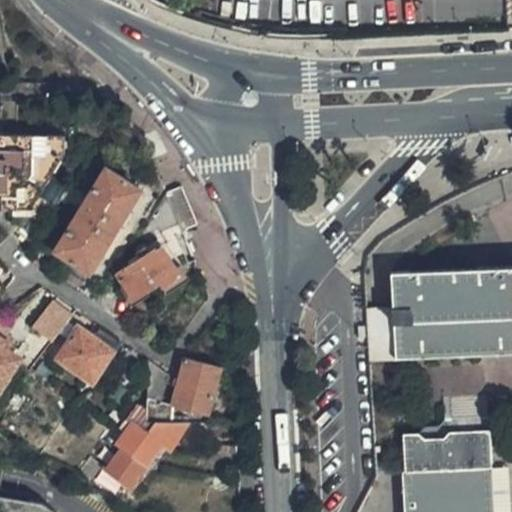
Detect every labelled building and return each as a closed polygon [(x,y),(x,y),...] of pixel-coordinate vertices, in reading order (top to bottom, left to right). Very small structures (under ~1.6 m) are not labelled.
[(0,134),(0,243),(8,236),(1,228),(3,204),(18,204),(18,202),(37,202),(64,154),(64,136),(43,136),(0,134)] [(162,139),(149,145),(155,161),(169,155),(162,139)] [(141,189),(108,169),(77,217),(56,250),(90,270),(110,238),(141,189)] [(179,220),(184,231),(200,222),(184,185),(166,194),(179,220)] [(164,245),(184,231),(179,220),(166,194),(156,208),(125,255),(134,269),(121,279),(135,300),(160,282),(163,286),(182,273),(164,245)] [(366,355),(367,361),(511,353),(511,261),(390,268),(392,308),(364,309),(366,355)] [(32,322),(49,340),(76,315),(59,297),(32,322)] [(121,339),(101,326),(93,337),(78,328),(57,357),(91,381),(121,339)] [(0,387),(24,352),(0,334),(0,387)] [(149,358),(149,378),(147,408),(146,418),(175,420),(175,402),(208,412),(221,367),(185,357),(179,375),(175,374),(171,371),(155,361),(149,358)] [(146,418),(147,408),(137,402),(126,418),(133,423),(120,442),(126,447),(112,468),(133,481),(160,441),(170,447),(189,421),(175,420),(146,418)] [(407,471),(494,466),(492,428),(450,430),(446,435),(424,436),(418,432),(405,433),(407,471)] [(91,480),(102,464),(89,456),(79,471),(91,480)] [(511,511),(509,465),(494,466),(496,511),(511,511)] [(496,511),(494,466),(407,471),(403,471),(405,511),(496,511)] [(0,511),(49,511),(38,506),(0,500),(0,511)]
